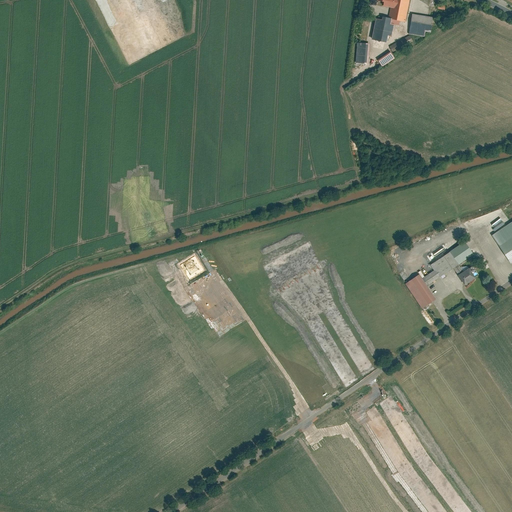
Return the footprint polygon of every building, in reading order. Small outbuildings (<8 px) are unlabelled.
[(376,0),(376,1),(383,2),(382,6),(389,8),(387,17),(391,17),(390,19),(400,21),(405,22),(408,0),(376,0)] [(434,16),(412,13),(409,33),(424,36),(425,30),(431,31),(434,16)] [(391,17),(387,17),(383,16),(382,18),(376,17),(372,39),(388,42),(389,35),(392,36),(394,24),(399,25),(400,21),(390,19),(391,17)] [(413,42),(409,35),(390,46),(394,52),(413,42)] [(370,43),(357,42),(356,62),(369,63),(370,43)] [(390,50),(377,59),(382,66),(394,57),(390,50)] [(510,263),(511,261),(511,221),(491,235),(510,263)] [(465,241),(452,250),(460,263),(474,254),(465,241)] [(460,263),(452,250),(430,265),(434,270),(422,278),(427,285),(453,267),(459,275),(466,271),(460,263)] [(422,308),(436,299),(427,285),(422,278),(419,273),(410,279),(403,268),(397,272),(422,308)] [(466,271),(459,275),(467,285),(476,279),(469,268),(466,271)]
